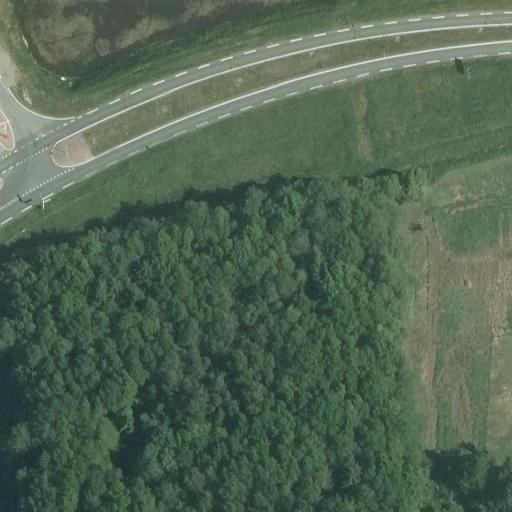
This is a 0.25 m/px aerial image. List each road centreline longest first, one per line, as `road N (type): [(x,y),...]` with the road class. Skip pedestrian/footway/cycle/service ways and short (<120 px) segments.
road 1 (secondary): [(39,192),(244,103),(351,73),(511,49)]
road 2 (secondary): [(511,20),(353,35),(251,60),(35,146)]
